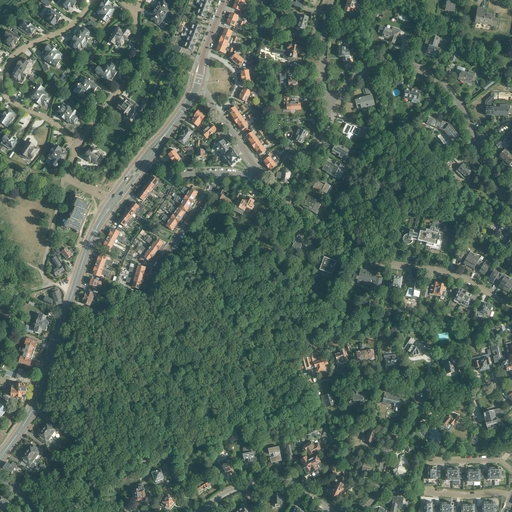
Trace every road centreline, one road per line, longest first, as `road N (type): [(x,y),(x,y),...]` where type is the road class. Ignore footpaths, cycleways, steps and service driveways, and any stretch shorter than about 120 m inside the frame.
road 1 (tertiary): [(114,201),(89,245),(38,397),(0,458)]
road 2 (residential): [(511,211),(466,115),(420,66),(382,62),(365,69),(331,108)]
road 3 (residential): [(511,307),(465,279),(349,250),(287,201)]
road 4 (residential): [(75,149),(49,119),(7,97),(1,81),(18,53),(78,22),(96,0)]
road 5 (residential): [(75,149),(134,66),(133,12)]
road 6 (residential): [(201,511),(225,492),(265,479),(299,486),(332,511)]
road 7 (residential): [(344,511),(371,502),(384,459),(424,396)]
road 8 (residential): [(147,290),(155,265),(221,173)]
